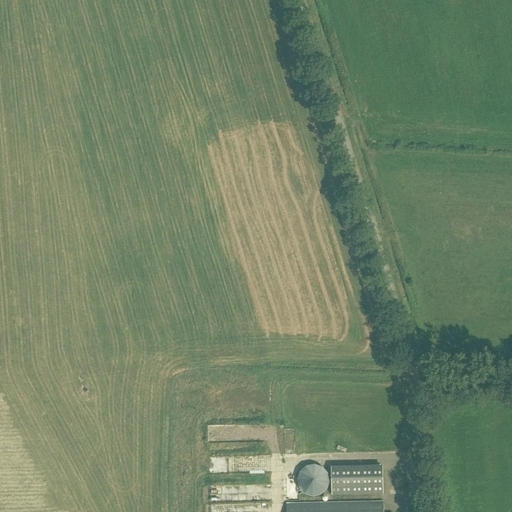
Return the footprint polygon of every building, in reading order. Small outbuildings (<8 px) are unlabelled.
[(262,426),(231,427),(231,443),(243,443),(243,431),(262,430),(262,426)] [(300,445),(301,433),(290,432),(290,445),(300,445)] [(296,479),(303,493),(318,494),(327,482),(327,480),(320,467),(304,466),(296,479)] [(333,467),(333,495),(383,495),(383,467),(333,467)] [(237,486),(237,476),(211,477),(212,487),(237,486)] [(287,504),(286,511),(383,511),(383,502),(287,504)]
